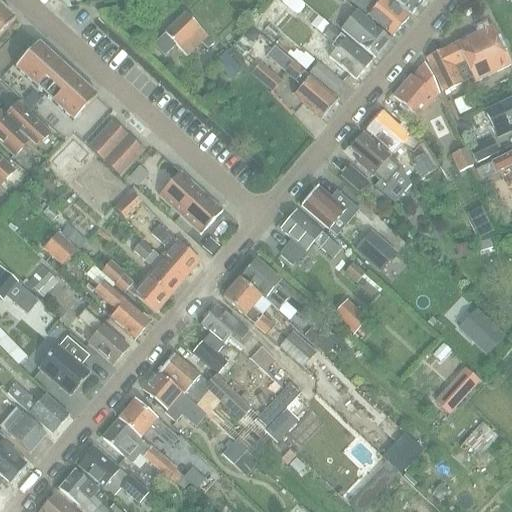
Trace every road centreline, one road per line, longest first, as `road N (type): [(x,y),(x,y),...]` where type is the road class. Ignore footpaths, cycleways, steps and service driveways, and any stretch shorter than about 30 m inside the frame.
road 1 (residential): [(10,511),(261,221)]
road 2 (residential): [(261,221),(19,0)]
road 3 (residential): [(261,221),(450,0)]
